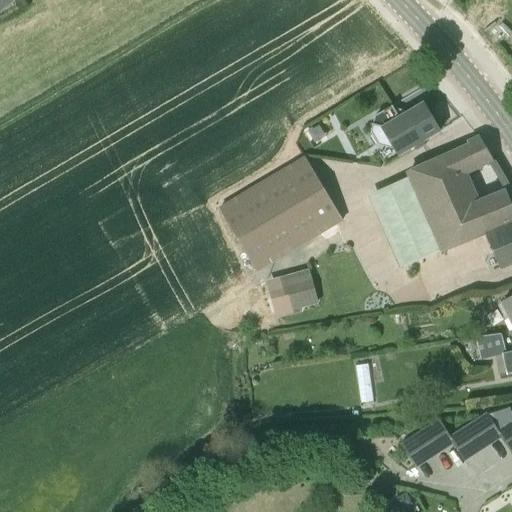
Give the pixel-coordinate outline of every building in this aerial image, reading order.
[(15,0),(0,0),(0,14),(17,1),(15,0)] [(508,21),(511,25),(511,0),(507,0),(497,11),(500,13),(499,18),(503,21),(508,21)] [(424,141),(440,131),(424,104),(400,118),(393,106),(375,116),(373,125),(370,124),(370,125),(382,129),(399,156),(415,147),(417,150),(426,144),(424,141)] [(487,234),(511,224),(511,204),(508,196),(511,193),(511,191),(480,137),(470,142),(473,149),(406,174),(409,181),(369,199),(400,268),(440,251),(441,253),(487,234)] [(257,273),(344,221),(306,157),(219,208),(257,273)] [(511,224),(487,234),(501,271),(511,266),(511,224)] [(297,314),(295,305),(321,302),(317,268),(272,274),(277,317),(297,314)] [(511,298),(502,303),(511,322),(511,298)] [(495,356),(503,354),(503,353),(506,353),(501,334),(476,337),(478,349),(481,360),(495,356)] [(503,353),(503,354),(505,365),(507,375),(511,373),(511,351),(506,353),(503,353)] [(358,365),(365,401),(377,399),(371,362),(358,365)] [(511,412),(509,408),(487,414),(497,430),(511,420),(511,412)] [(467,425),(483,451),(501,439),(495,431),(497,430),(487,414),(486,412),(467,425)] [(429,425),(444,452),(454,446),(448,437),(450,436),(439,419),(429,425)] [(495,431),(511,455),(511,420),(497,430),(495,431)] [(419,432),(435,458),(444,452),(429,425),(419,432)] [(454,446),(465,462),(483,451),(467,425),(448,437),(454,446)] [(410,438),(425,464),(435,458),(419,432),(410,438)] [(400,444),(416,470),(425,464),(410,438),(400,444)]
